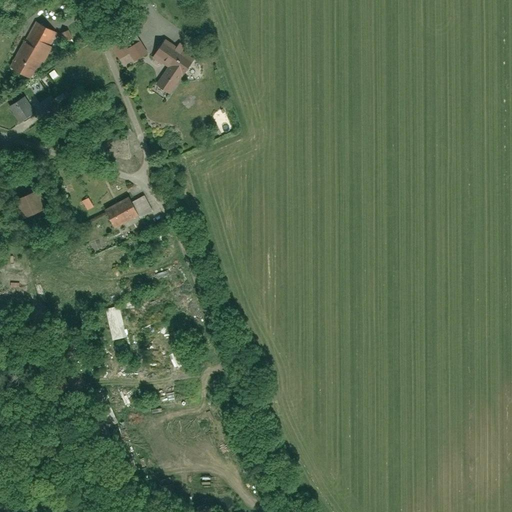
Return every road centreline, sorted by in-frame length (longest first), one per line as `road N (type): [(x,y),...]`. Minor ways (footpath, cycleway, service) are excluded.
road 1 (track): [(303,511),(147,173)]
road 2 (residential): [(0,137),(134,181),(147,173),(84,0)]
